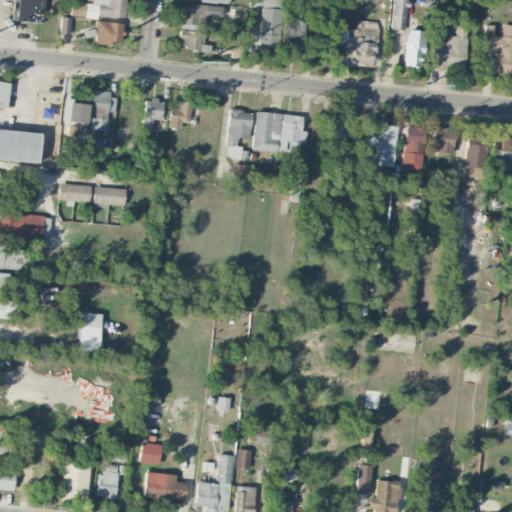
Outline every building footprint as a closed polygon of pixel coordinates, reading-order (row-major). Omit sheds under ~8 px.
[(18,0),(17,20),(39,23),(41,0),(18,0)] [(69,16),(96,19),(97,15),(123,18),(124,0),(90,0),(90,4),(71,2),(69,16)] [(277,47),(279,0),(266,0),(263,0),(260,0),(258,46),(277,47)] [(406,0),(392,0),(391,29),(405,30),(406,0)] [(321,19),(322,2),(309,1),(309,18),(321,19)] [(180,5),(179,27),(204,28),(205,5),(180,5)] [(69,33),(69,17),(60,17),(60,33),(69,33)] [(303,21),(283,20),(281,49),(302,50),(303,21)] [(121,44),(122,22),(95,21),(94,44),(121,44)] [(343,63),(374,64),(376,22),(356,21),(356,30),(341,29),(340,41),(344,42),(343,63)] [(466,25),(455,24),(454,36),(446,35),(445,41),(432,40),(430,66),(462,69),(466,25)] [(511,25),(501,25),(500,37),(489,36),(490,28),(486,27),(483,59),(497,60),(496,74),(511,75),(511,25)] [(179,48),(199,50),(201,32),(181,30),(179,48)] [(423,31),(405,30),(404,66),(422,67),(423,31)] [(0,106),(6,107),(8,82),(0,81),(0,106)] [(106,130),(106,111),(115,112),(115,93),(91,92),(90,130),(106,130)] [(161,120),(162,100),(143,99),(142,131),(151,131),(152,119),(161,120)] [(85,123),(87,104),(63,100),(60,120),(85,123)] [(189,102),(179,102),(179,109),(168,108),(168,128),(188,128),(189,102)] [(251,111),(228,109),(224,146),(236,147),(237,138),(248,139),(251,111)] [(251,150),(276,152),(276,150),(297,152),(297,143),(304,144),(305,131),(300,130),(301,115),(254,112),(251,150)] [(345,143),(347,132),(342,131),(344,117),(327,115),(324,139),(345,143)] [(393,166),(395,124),(373,123),(372,153),(364,153),(363,165),(393,166)] [(424,127),(404,125),(401,171),(421,172),(424,127)] [(433,153),(453,153),(454,128),(434,127),(433,153)] [(38,132),(0,129),(0,159),(36,162),(38,132)] [(508,169),(511,138),(493,137),(490,168),(508,169)] [(483,176),(485,143),(464,142),(463,175),(483,176)] [(231,178),(246,179),(246,164),(231,164),(231,178)] [(87,204),(89,186),(58,183),(56,200),(65,201),(65,202),(87,204)] [(124,205),(124,188),(92,187),(92,207),(102,207),(102,205),(124,205)] [(0,240),(41,243),(42,215),(0,212),(0,240)] [(0,317),(13,319),(15,300),(5,300),(6,273),(0,272),(0,256),(1,244),(0,243),(0,317)] [(76,350),(98,351),(99,313),(78,312),(76,350)] [(215,410),(227,411),(228,398),(216,396),(215,410)] [(158,464),(159,444),(139,442),(138,462),(158,464)] [(125,448),(110,448),(109,460),(125,461),(125,448)] [(234,467),(247,469),(249,450),(235,449),(234,467)] [(228,509),(231,455),(216,454),(214,483),(195,482),(193,507),(228,509)] [(89,466),(63,463),(59,489),(86,492),(89,466)] [(370,466),(357,464),(354,493),(367,495),(370,466)] [(0,489),(12,490),(13,470),(0,469),(0,489)] [(280,480),(299,482),(300,470),(281,469),(280,480)] [(427,491),(441,491),(442,471),(428,470),(427,491)] [(117,473),(98,471),(95,496),(114,498),(117,473)] [(184,482),(174,482),(174,474),(144,472),(143,496),(152,497),(152,504),(169,505),(170,499),(183,500),(184,482)] [(372,509),(371,511),(395,511),(397,481),(375,480),(374,498),(367,498),(367,509),(372,509)] [(252,511),(253,486),(234,486),(233,511),(252,511)] [(287,500),(288,493),(278,491),(274,511),(289,511),(291,501),(287,500)] [(447,511),(471,511),(472,497),(448,497),(447,511)] [(412,511),(439,511),(439,502),(413,501),(412,511)]
